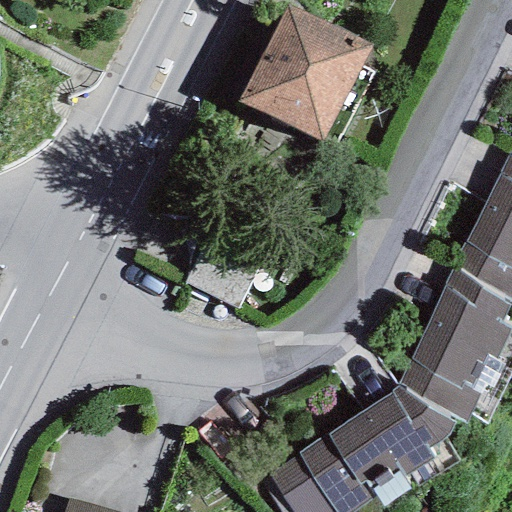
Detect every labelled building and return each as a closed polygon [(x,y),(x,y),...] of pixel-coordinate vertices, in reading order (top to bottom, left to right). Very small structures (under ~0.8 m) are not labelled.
[(321,145),(372,45),(287,2),(236,102),(321,145)] [(511,156),(506,154),(498,176),(511,183),(511,156)] [(511,183),(498,176),(452,265),(511,300),(511,183)] [(193,270),(249,290),(273,224),(216,204),(193,270)] [(501,322),(507,313),(511,303),(511,300),(452,265),(444,286),(501,322)] [(444,286),(399,386),(457,417),(465,421),(484,383),(493,387),(504,365),(496,361),(511,330),(511,328),(501,322),(444,286)] [(291,511),(351,511),(373,497),(382,509),(457,462),(445,439),(448,435),(457,417),(399,386),(390,392),(392,393),(267,476),(275,488),(291,511)] [(268,494),(279,511),(291,511),(275,488),(268,494)] [(108,511),(68,500),(64,511),(108,511)]
